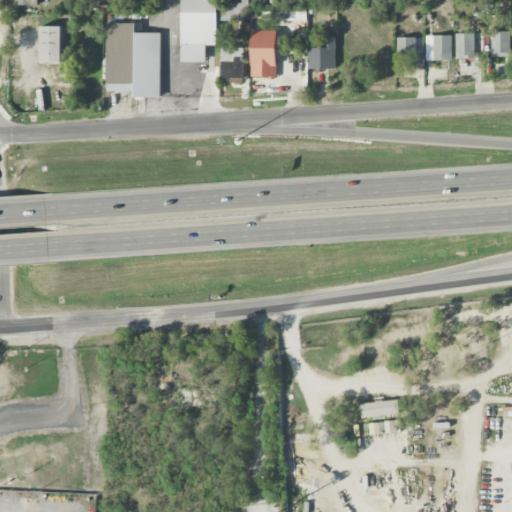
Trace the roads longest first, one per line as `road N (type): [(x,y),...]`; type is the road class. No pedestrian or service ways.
road 1 (secondary): [(0,329),(138,324),(511,279)]
road 2 (secondary): [(511,103),(0,137)]
road 3 (motorway): [(51,250),(511,219)]
road 4 (motorway): [(511,183),(59,217)]
road 5 (motorway): [(511,151),(162,127)]
road 6 (motorway): [(380,296),(511,262)]
